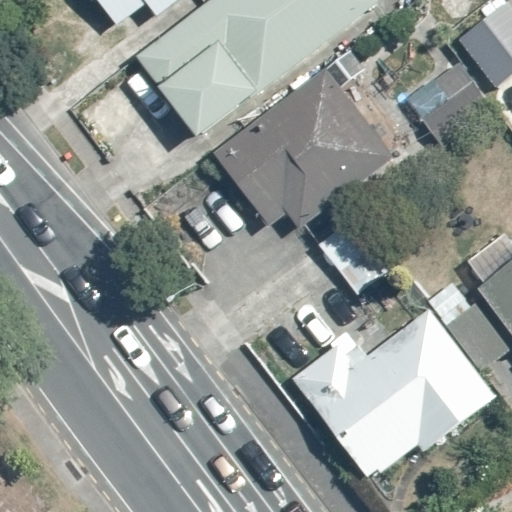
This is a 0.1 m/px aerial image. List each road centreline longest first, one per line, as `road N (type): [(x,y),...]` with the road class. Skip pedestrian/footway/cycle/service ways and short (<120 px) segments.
road 1 (secondary): [(33,259),(204,404),(267,511)]
road 2 (secondary): [(155,511),(107,449),(33,259)]
